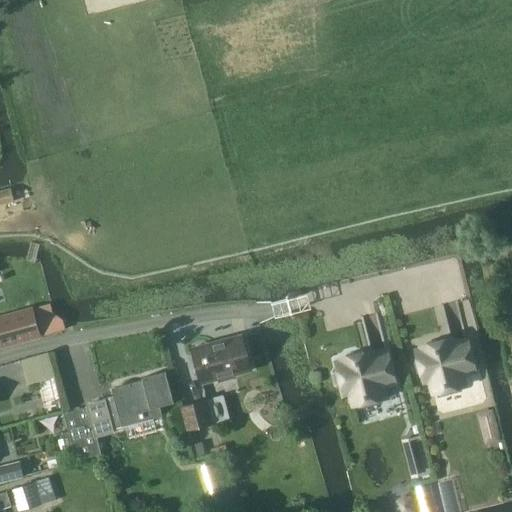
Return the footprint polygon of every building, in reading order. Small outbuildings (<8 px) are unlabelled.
[(0,204),(13,201),(10,188),(0,190),(0,204)] [(48,304),(35,307),(42,335),(58,331),(56,324),(50,303),(48,304)] [(0,346),(40,336),(33,309),(0,317),(0,346)] [(235,372),(251,368),(243,336),(192,349),(201,381),(217,377),(219,382),(236,378),(235,372)] [(418,357),(415,361),(418,372),(423,374),(424,380),(430,379),(434,392),(464,385),(461,372),(478,368),(471,339),(453,344),(452,339),(451,339),(443,341),(439,342),(435,340),(428,342),(425,346),(422,347),(423,349),(417,351),(418,357)] [(339,369),(335,373),(338,383),(343,386),(345,392),(351,391),(354,404),(384,397),(381,385),(395,382),(387,352),(373,355),(364,358),(363,354),(363,353),(359,354),(355,352),(348,354),(345,358),(342,358),(343,361),(337,363),(339,369)] [(48,353),(21,360),(24,371),(27,384),(54,378),(51,364),(48,353)] [(76,460),(102,454),(98,437),(112,433),(111,429),(161,416),(159,406),(174,402),(166,371),(143,377),(143,380),(136,382),(135,381),(124,384),(124,385),(120,386),(113,388),(115,395),(103,398),(85,403),(86,407),(64,412),(68,429),(76,460)] [(185,432),(214,424),(208,400),(178,408),(185,432)] [(482,432),(485,445),(502,440),(498,428),(482,432)] [(420,435),(403,439),(412,472),(429,468),(420,435)] [(202,442),(191,445),(195,456),(203,454),(203,453),(205,452),(202,442)] [(0,467),(0,481),(23,476),(19,462),(0,467)] [(18,511),(56,500),(49,478),(11,490),(18,511)] [(461,511),(453,478),(438,481),(445,511),(461,511)] [(438,511),(431,483),(418,487),(423,511),(438,511)] [(0,492),(0,508),(12,504),(7,490),(0,492)] [(394,502),(394,510),(396,511),(411,511),(414,510),(414,502),(408,496),(400,496),(394,502)]
